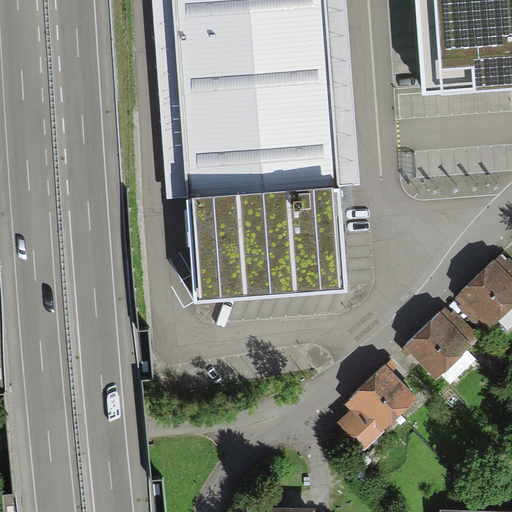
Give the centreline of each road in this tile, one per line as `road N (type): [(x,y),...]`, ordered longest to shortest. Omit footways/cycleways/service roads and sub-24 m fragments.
road 1 (residential): [(0,451),(224,431),(323,388),(511,210)]
road 2 (motorway): [(116,511),(73,0)]
road 3 (motorway): [(17,0),(56,511)]
